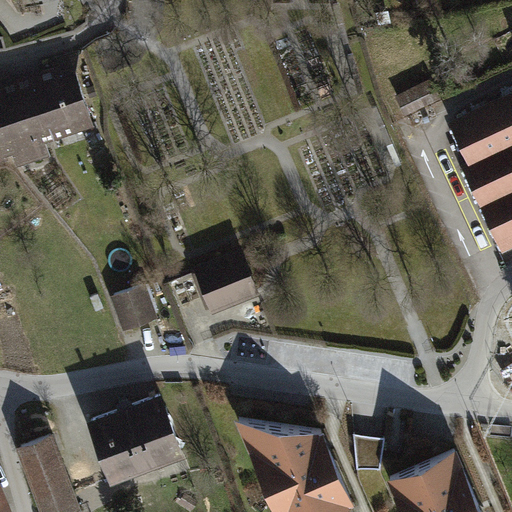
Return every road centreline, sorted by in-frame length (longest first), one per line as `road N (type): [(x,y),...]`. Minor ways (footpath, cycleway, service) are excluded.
road 1 (residential): [(468,401),(224,366),(0,386)]
road 2 (residential): [(0,58),(98,30),(117,0)]
road 3 (residential): [(468,401),(485,322),(511,279)]
